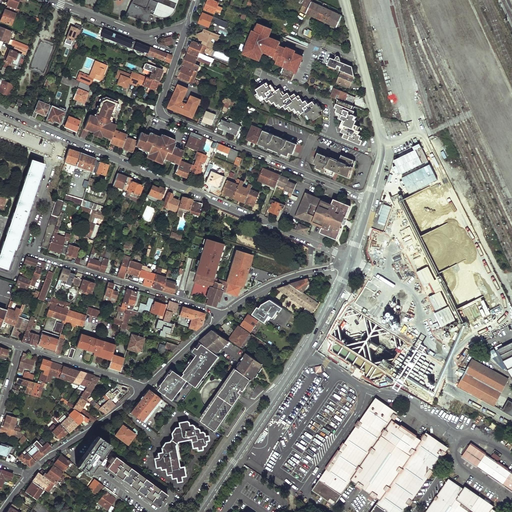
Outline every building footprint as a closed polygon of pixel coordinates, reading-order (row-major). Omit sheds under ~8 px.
[(8,0),(7,4),(8,5),(6,8),(18,12),(19,9),(16,8),(18,3),(18,0),(8,0)] [(149,0),(149,1),(147,0),(133,0),(131,7),(129,7),(125,17),(146,25),(147,23),(149,24),(153,23),(155,18),(163,21),(168,20),(172,16),(177,0),(149,0)] [(212,0),(208,0),(205,10),(215,14),(216,10),(221,12),(222,8),(218,6),(219,3),(212,0)] [(305,0),(301,11),(338,28),(343,15),(326,8),(323,6),(312,1),(312,0),(305,0)] [(5,9),(1,20),(11,25),(15,14),(5,9)] [(203,13),(199,23),(209,27),(213,17),(203,13)] [(214,26),(226,29),(228,21),(216,19),(214,26)] [(294,22),(288,19),(285,25),(292,28),(294,22)] [(271,28),(260,23),(259,26),(257,31),(254,30),(254,29),(253,31),(252,34),(250,39),(247,45),(247,46),(244,52),(259,58),(261,51),(263,49),(269,52),(268,53),(269,53),(275,56),(274,58),(277,59),(278,60),(278,62),(279,64),(285,67),(281,76),(292,81),(295,72),(298,67),(299,67),(301,61),(303,57),(300,55),(295,54),(296,52),(297,50),(288,46),(286,49),(280,46),(281,42),(274,39),(275,38),(268,35),(271,28)] [(0,26),(0,40),(14,46),(13,49),(22,53),(22,54),(25,55),(30,43),(21,40),(20,43),(9,39),(12,32),(0,26)] [(79,29),(71,26),(66,39),(73,42),(75,37),(78,38),(81,30),(78,29),(79,29)] [(131,48),(133,40),(104,29),(101,36),(131,48)] [(204,40),(202,44),(213,48),(214,45),(217,44),(215,40),(219,39),(220,35),(206,29),(205,32),(198,34),(200,39),(203,38),(204,40)] [(305,30),(303,34),(310,38),(313,32),(307,29),(306,30),(305,30)] [(171,37),(164,39),(166,46),(173,44),(171,37)] [(193,41),(189,52),(202,58),(202,59),(203,59),(212,63),(213,60),(203,56),(207,47),(193,41)] [(378,57),(384,56),(382,41),(375,42),(378,57)] [(39,42),(32,69),(45,73),(52,45),(39,42)] [(148,53),(151,47),(137,42),(134,49),(144,53),(145,52),(148,53)] [(148,53),(148,54),(171,63),(174,56),(151,47),(148,53)] [(10,50),(6,61),(8,62),(6,69),(19,74),(21,68),(17,66),(21,54),(10,50)] [(21,54),(17,66),(21,68),(25,56),(21,54)] [(188,54),(184,65),(193,69),(193,70),(194,70),(198,72),(200,66),(195,64),(198,59),(188,54)] [(354,76),(355,76),(353,67),(350,66),(345,64),(343,63),(342,63),(339,57),(336,55),(334,60),(330,58),(327,66),(329,67),(335,69),(342,72),(354,76)] [(200,59),(198,62),(211,67),(212,63),(203,59),(203,60),(200,59)] [(278,60),(277,59),(275,63),(277,65),(282,67),(280,72),(281,74),(280,76),(281,76),(285,67),(279,64),(278,62),(278,60)] [(95,60),(89,76),(96,79),(98,75),(99,76),(102,69),(104,70),(106,65),(95,60)] [(152,72),(149,78),(159,81),(163,70),(145,63),(143,68),(152,72)] [(183,67),(179,77),(189,81),(188,82),(201,87),(202,84),(202,82),(195,79),(198,72),(194,70),(194,71),(183,67)] [(98,75),(96,79),(99,81),(104,70),(102,69),(99,76),(98,75)] [(130,78),(131,74),(118,69),(115,78),(118,80),(117,84),(123,87),(122,87),(127,89),(129,84),(128,84),(129,84),(131,78),(130,78)] [(143,86),(146,77),(132,72),(131,74),(130,78),(131,78),(129,84),(137,87),(138,84),(143,86)] [(354,76),(342,72),(338,83),(349,88),(354,76)] [(64,74),(61,81),(77,88),(80,82),(80,81),(64,74)] [(146,77),(143,86),(155,91),(158,84),(162,86),(163,83),(159,81),(149,78),(146,77)] [(4,82),(0,92),(10,95),(13,85),(4,82)] [(77,88),(73,98),(84,102),(90,86),(80,82),(77,88)] [(258,93),(255,95),(258,99),(261,97),(263,100),(265,99),(266,102),(268,101),(270,105),(274,103),(276,106),(277,105),(280,109),(283,107),(285,110),(288,108),(290,112),(293,110),(295,113),(296,113),(298,111),(300,115),(302,114),(304,117),(305,116),(308,120),(311,118),(313,120),(321,115),(319,112),(323,110),(318,103),(316,104),(314,101),(310,104),(307,100),(304,102),(299,96),(297,97),(295,94),(291,97),(288,93),(285,95),(281,88),(278,90),(276,87),(274,88),(271,84),(269,86),(267,82),(256,90),(258,93)] [(171,105),(170,108),(191,116),(192,112),(193,113),(199,98),(190,95),(188,100),(190,101),(188,104),(179,101),(180,97),(182,98),(186,87),(177,84),(170,104),(171,105)] [(58,88),(52,104),(57,106),(58,103),(60,104),(65,91),(58,88)] [(338,100),(352,105),(355,98),(335,89),(332,97),(338,100)] [(34,110),(31,116),(36,118),(38,113),(46,116),(49,106),(48,105),(50,100),(44,98),(42,102),(38,101),(34,110)] [(227,98),(222,112),(226,113),(230,105),(231,105),(233,100),(227,98)] [(342,128),(341,132),(344,133),(342,137),(360,145),(362,141),(361,140),(360,139),(361,136),(359,135),(360,131),(357,130),(359,126),(356,125),(353,123),(355,119),(356,116),(354,115),(356,111),(355,111),(354,110),(355,106),(352,105),(338,100),(335,107),(337,108),(336,112),(340,114),(339,118),(343,120),(340,127),(342,128)] [(112,107),(113,105),(105,102),(101,103),(99,108),(98,112),(97,115),(94,114),(94,116),(88,114),(82,130),(83,130),(82,131),(85,132),(86,131),(91,133),(90,135),(100,139),(101,136),(107,138),(106,140),(108,141),(114,125),(108,123),(109,121),(107,120),(110,113),(110,112),(112,107)] [(246,106),(243,112),(248,114),(249,112),(253,115),(255,110),(246,106)] [(53,108),(48,120),(53,121),(54,120),(61,123),(65,113),(53,108)] [(216,115),(207,111),(203,121),(212,125),(216,115)] [(70,115),(66,126),(77,130),(82,116),(80,115),(79,119),(70,115)] [(223,120),(220,128),(229,131),(232,123),(223,120)] [(232,123),(229,131),(239,135),(243,127),(232,122),(232,123)] [(253,127),(248,139),(259,144),(264,131),(253,127)] [(127,135),(114,131),(111,140),(109,144),(123,148),(127,135)] [(264,131),(259,144),(289,157),(290,153),(293,154),(297,144),(264,131)] [(140,132),(136,145),(138,146),(138,148),(142,149),(142,148),(149,151),(146,157),(155,161),(163,138),(164,135),(161,134),(160,137),(149,133),(148,136),(140,132)] [(163,138),(155,161),(161,163),(164,157),(170,160),(170,161),(174,163),(174,162),(179,164),(180,161),(184,151),(174,147),(175,143),(177,140),(174,139),(164,135),(163,138)] [(190,136),(186,146),(197,150),(201,141),(190,136)] [(127,138),(123,149),(132,152),(136,141),(127,138)] [(191,165),(189,170),(199,175),(202,168),(200,167),(202,161),(204,162),(207,156),(205,155),(206,152),(203,151),(205,143),(201,141),(197,150),(191,165)] [(217,143),(215,147),(229,153),(231,148),(225,146),(217,143)] [(436,150),(440,157),(448,153),(445,146),(436,150)] [(409,165),(416,162),(415,158),(421,156),(418,147),(404,153),(409,165)] [(66,160),(65,161),(66,161),(68,162),(77,164),(80,153),(69,149),(66,160)] [(77,164),(76,166),(92,172),(93,171),(97,159),(80,153),(77,164)] [(318,165),(316,168),(334,175),(336,172),(350,177),(354,161),(342,156),(339,162),(318,154),(314,163),(318,165)] [(97,159),(93,171),(104,175),(108,166),(100,162),(101,159),(97,157),(97,159)] [(396,157),(388,190),(395,191),(404,159),(396,157)] [(32,160),(0,253),(0,265),(7,268),(10,259),(11,257),(14,248),(15,249),(17,243),(18,240),(22,229),(23,226),(27,214),(28,212),(33,200),(33,197),(38,184),(39,182),(42,171),(43,169),(45,165),(32,160)] [(179,164),(175,172),(187,177),(189,170),(191,165),(180,161),(179,164)] [(208,176),(206,182),(211,184),(211,183),(218,185),(222,175),(211,171),(214,165),(209,163),(205,175),(208,176)] [(264,168),(260,180),(277,187),(278,184),(282,175),(264,168)] [(117,173),(113,185),(123,189),(128,177),(117,173)] [(290,178),(282,175),(278,184),(286,187),(285,189),(293,193),(297,184),(289,180),(290,178)] [(128,177),(123,189),(128,191),(126,195),(132,198),(132,199),(137,201),(143,185),(137,183),(137,182),(131,180),(132,179),(128,177)] [(417,178),(410,181),(414,189),(413,189),(417,196),(424,193),(417,178)] [(228,180),(223,193),(235,197),(242,180),(239,179),(237,184),(228,180)] [(235,197),(247,202),(252,190),(253,186),(253,185),(249,184),(247,188),(243,186),(245,182),(242,180),(235,197)] [(88,184),(86,191),(104,197),(106,190),(92,186),(88,184)] [(148,193),(145,200),(148,201),(150,198),(151,195),(161,199),(165,189),(160,187),(159,188),(153,186),(149,194),(148,193)] [(252,190),(247,202),(255,205),(260,193),(252,190)] [(169,192),(163,206),(175,211),(177,206),(179,201),(172,198),(173,194),(169,192)] [(297,216),(307,219),(308,217),(314,220),(320,204),(321,200),(322,198),(308,193),(303,206),(302,205),(297,216)] [(65,201),(81,206),(83,200),(67,194),(65,201)] [(379,245),(392,198),(384,196),(372,243),(379,245)] [(178,212),(177,215),(181,216),(182,213),(186,214),(188,215),(193,200),(183,197),(180,207),(179,206),(179,207),(178,212)] [(321,200),(320,204),(346,214),(348,214),(351,205),(333,198),(331,204),(321,200)] [(57,199),(42,247),(49,249),(60,215),(64,202),(57,199)] [(272,204),(270,211),(279,215),(282,207),(284,208),(286,205),(272,199),(270,203),(272,204)] [(83,200),(81,206),(91,209),(94,210),(103,213),(105,207),(83,200)] [(192,203),(190,212),(199,215),(202,204),(199,203),(198,204),(192,203)] [(313,222),(313,223),(322,227),(320,232),(338,239),(341,231),(339,227),(344,216),(346,214),(320,204),(314,220),(313,222)] [(60,215),(49,249),(60,253),(64,243),(65,243),(66,240),(68,241),(70,236),(66,234),(64,239),(59,237),(58,239),(55,238),(62,216),(60,215)] [(88,222),(83,236),(94,239),(99,225),(88,222)] [(300,223),(298,229),(310,234),(311,232),(309,231),(310,227),(300,223)] [(409,232),(414,230),(411,223),(405,225),(409,232)] [(173,231),(171,237),(181,240),(183,235),(173,231)] [(127,241),(125,248),(133,250),(135,243),(127,241)] [(190,247),(184,269),(190,271),(198,245),(191,243),(191,244),(190,247)] [(66,254),(65,255),(70,257),(70,255),(76,257),(79,248),(68,245),(68,248),(66,254)] [(86,267),(99,271),(105,251),(106,250),(103,249),(99,261),(92,258),(96,247),(93,246),(86,267)] [(223,290),(222,291),(237,296),(240,287),(242,287),(251,255),(235,250),(226,282),(223,281),(221,289),(223,290)] [(99,271),(104,272),(110,253),(105,251),(99,271)] [(27,262),(36,266),(38,260),(26,256),(24,262),(27,262)] [(125,256),(118,277),(124,279),(126,272),(131,258),(125,256)] [(374,263),(385,268),(388,261),(377,256),(374,263)] [(131,258),(126,272),(127,272),(127,273),(129,274),(130,273),(131,274),(131,273),(138,275),(142,262),(131,258)] [(36,266),(33,276),(29,286),(34,287),(37,279),(38,279),(42,269),(43,269),(46,262),(38,260),(36,266)] [(403,265),(400,272),(409,276),(413,269),(403,265)] [(145,278),(143,284),(145,285),(152,287),(157,269),(155,269),(153,274),(146,271),(147,267),(144,266),(142,270),(139,279),(142,281),(143,278),(145,278)] [(63,267),(57,284),(60,285),(62,279),(66,280),(64,284),(70,286),(71,283),(73,277),(75,274),(70,273),(71,270),(63,267)] [(157,289),(162,290),(165,281),(166,277),(161,276),(163,269),(158,268),(157,269),(152,287),(157,289)] [(38,299),(43,300),(44,296),(45,297),(51,280),(50,279),(53,272),(49,271),(38,299)] [(449,313),(474,302),(461,272),(436,283),(449,313)] [(22,276),(19,276),(18,279),(16,284),(28,289),(29,286),(33,276),(23,273),(22,276)] [(419,283),(423,276),(416,273),(413,280),(419,283)] [(73,277),(71,283),(81,286),(83,280),(73,277)] [(221,289),(223,281),(213,278),(209,289),(207,298),(209,298),(208,302),(207,304),(216,307),(217,301),(219,302),(222,291),(223,290),(221,289)] [(290,284),(303,293),(311,281),(308,279),(290,284)] [(81,286),(79,291),(84,292),(84,293),(86,294),(86,293),(91,294),(94,283),(83,280),(81,286)] [(169,292),(174,294),(176,284),(165,281),(162,290),(169,292)] [(180,281),(176,295),(183,297),(187,283),(180,281)] [(109,282),(105,295),(110,296),(115,284),(112,283),(109,282)] [(284,286),(277,289),(313,313),(319,304),(316,302),(313,300),(314,297),(311,295),(309,297),(303,293),(290,284),(284,286)] [(119,303),(118,305),(126,308),(131,290),(127,288),(125,293),(126,293),(123,303),(122,302),(122,304),(119,303)] [(126,308),(132,310),(137,292),(138,291),(135,290),(132,289),(131,290),(126,308)] [(314,289),(311,295),(314,297),(316,299),(320,293),(314,289)] [(137,292),(132,310),(137,312),(140,313),(143,305),(137,303),(140,293),(137,292)] [(143,305),(140,313),(148,315),(153,300),(149,299),(147,306),(143,305)] [(7,311),(1,327),(5,328),(7,323),(15,326),(21,309),(16,307),(15,312),(10,311),(14,301),(10,300),(7,311)] [(283,308),(272,300),(269,304),(267,302),(264,306),(263,304),(260,308),(258,307),(253,315),(264,322),(269,315),(272,317),(273,317),(278,310),(281,312),(283,308)] [(51,301),(47,315),(65,321),(69,307),(69,306),(66,305),(65,309),(57,306),(58,303),(51,301)] [(168,305),(163,320),(176,324),(174,320),(170,318),(175,302),(169,301),(168,305)] [(152,306),(150,312),(160,315),(159,319),(163,320),(168,305),(160,302),(159,303),(155,302),(153,306),(152,306)] [(15,326),(12,336),(15,337),(17,331),(16,330),(17,326),(25,329),(28,319),(21,316),(25,304),(23,304),(21,309),(15,326)] [(192,319),(189,328),(195,330),(201,325),(204,313),(182,306),(179,315),(192,319)] [(69,307),(65,321),(83,327),(86,316),(71,311),(72,308),(69,307)] [(121,325),(120,327),(121,328),(132,331),(138,333),(139,328),(127,325),(131,314),(134,315),(135,312),(137,313),(137,312),(132,310),(126,308),(124,313),(122,320),(121,325)] [(92,309),(89,316),(97,318),(99,311),(92,309)] [(249,315),(242,325),(251,330),(257,321),(249,315)] [(31,317),(22,341),(30,344),(38,347),(39,344),(41,335),(30,331),(35,318),(31,317)] [(159,320),(156,330),(170,334),(174,324),(159,320)] [(41,335),(39,344),(55,350),(59,338),(61,334),(64,325),(57,322),(54,330),(58,332),(57,335),(43,330),(41,335)] [(231,338),(241,345),(247,336),(249,338),(264,348),(266,345),(249,332),(239,326),(231,338)] [(121,328),(119,335),(130,338),(131,335),(132,331),(121,328)] [(207,336),(203,343),(217,354),(221,348),(222,349),(226,344),(227,344),(229,341),(214,330),(207,336)] [(81,333),(77,344),(87,347),(86,350),(92,352),(94,349),(101,351),(99,356),(110,359),(114,346),(106,343),(107,341),(81,333)] [(130,338),(128,348),(138,351),(140,350),(143,339),(147,340),(148,336),(139,333),(138,337),(131,335),(130,338)] [(243,346),(249,338),(247,336),(241,345),(243,346)] [(58,353),(60,354),(65,340),(59,338),(55,350),(55,352),(58,353)] [(167,342),(164,348),(173,351),(178,345),(167,342)] [(511,342),(498,350),(511,377),(511,342)] [(217,354),(203,343),(199,348),(197,347),(194,351),(198,354),(197,356),(182,376),(174,370),(171,374),(170,373),(159,389),(174,400),(189,381),(197,387),(221,357),(217,354)] [(0,354),(1,355),(6,357),(8,350),(0,347),(0,354)] [(23,353),(18,371),(23,372),(24,367),(32,369),(35,360),(27,357),(28,354),(23,353)] [(113,354),(109,367),(121,371),(125,358),(113,354)] [(247,358),(239,370),(252,380),(263,364),(248,354),(246,357),(247,358)] [(43,359),(40,368),(43,369),(40,380),(45,382),(46,381),(52,362),(47,360),(43,359)] [(481,365),(473,360),(467,369),(458,385),(501,409),(502,407),(504,404),(497,401),(509,380),(493,371),(481,365)] [(52,362),(46,381),(50,382),(52,375),(73,382),(74,381),(80,371),(71,368),(57,364),(52,362)] [(495,368),(483,362),(481,365),(493,371),(495,368)] [(198,417),(216,431),(240,398),(252,380),(239,370),(236,368),(226,383),(223,387),(221,390),(219,388),(208,403),(198,417)] [(80,371),(74,381),(77,382),(76,384),(79,386),(87,373),(83,372),(80,371)] [(158,388),(159,389),(170,373),(169,372),(158,388)] [(25,373),(23,379),(33,382),(35,376),(25,373)] [(79,386),(78,386),(85,389),(94,376),(90,375),(87,373),(79,386)] [(85,389),(80,396),(86,401),(88,399),(86,398),(97,381),(98,381),(100,378),(94,376),(85,389)] [(21,390),(20,391),(32,395),(35,383),(33,382),(23,379),(17,377),(15,382),(16,383),(20,384),(30,387),(30,388),(27,388),(26,391),(21,390)] [(35,383),(32,395),(41,397),(41,395),(44,386),(39,384),(35,383)] [(138,404),(131,413),(142,421),(151,409),(156,412),(162,404),(160,403),(163,399),(149,389),(138,404)] [(93,405),(105,414),(116,404),(110,399),(113,395),(109,391),(105,394),(102,397),(107,401),(100,406),(96,403),(95,404),(94,403),(93,405)] [(74,405),(73,408),(74,409),(79,412),(86,401),(80,396),(74,405)] [(375,398),(311,490),(327,501),(324,505),(330,509),(351,479),(378,499),(369,511),(402,511),(447,447),(425,432),(420,439),(392,420),(397,413),(375,398)] [(69,415),(78,425),(82,422),(85,426),(88,424),(86,421),(88,419),(79,412),(74,409),(69,414),(69,415)] [(151,409),(142,421),(147,425),(156,412),(151,409)] [(1,426),(13,429),(17,418),(12,416),(7,414),(5,421),(3,421),(1,426)] [(61,424),(69,432),(78,425),(69,415),(63,421),(62,420),(61,421),(56,416),(54,417),(61,424)] [(58,426),(52,431),(59,438),(62,436),(63,437),(67,433),(60,425),(61,424),(54,417),(52,419),(58,426)] [(177,476),(177,481),(182,480),(186,475),(184,466),(178,462),(178,458),(175,444),(177,441),(178,440),(187,439),(191,442),(192,447),(198,451),(203,450),(210,440),(209,434),(203,431),(199,432),(198,427),(193,423),(189,424),(188,420),(179,422),(179,426),(175,427),(172,432),(173,437),(170,440),(165,441),(162,446),(162,451),(158,452),(155,457),(157,466),(161,465),(162,468),(166,467),(167,474),(172,477),(177,476)] [(123,425),(116,436),(128,444),(135,434),(123,425)] [(1,426),(0,429),(0,431),(13,436),(14,435),(23,438),(25,435),(26,433),(21,432),(16,430),(13,429),(1,426)] [(98,436),(77,466),(81,469),(89,475),(110,444),(98,436)] [(48,451),(52,447),(47,441),(46,442),(41,437),(38,441),(36,439),(32,442),(34,444),(44,454),(48,451)] [(511,470),(470,441),(460,454),(511,489),(511,470)] [(0,453),(8,456),(6,461),(10,462),(14,455),(10,454),(14,447),(2,443),(0,449),(0,453)] [(34,444),(26,451),(36,461),(40,458),(44,454),(34,444)] [(25,462),(30,467),(36,461),(26,451),(20,457),(22,459),(21,460),(24,463),(25,462)] [(55,464),(64,471),(71,461),(61,455),(58,460),(54,458),(51,461),(55,464)] [(111,463),(107,468),(159,507),(168,495),(116,456),(114,458),(111,463)] [(48,473),(43,470),(39,472),(50,480),(56,485),(58,482),(57,481),(61,475),(68,480),(71,477),(64,472),(64,473),(53,466),(48,473)] [(0,488),(3,490),(7,477),(12,479),(14,474),(1,469),(0,468),(0,488)] [(39,472),(32,482),(44,490),(50,480),(39,472)] [(447,477),(423,511),(498,511),(492,507),(494,504),(465,484),(463,488),(447,477)] [(95,480),(88,489),(98,496),(100,494),(97,492),(100,488),(103,490),(103,489),(105,487),(95,480)] [(32,482),(26,492),(38,500),(44,490),(32,482)] [(107,492),(99,503),(108,510),(118,496),(105,487),(103,489),(107,492)]
